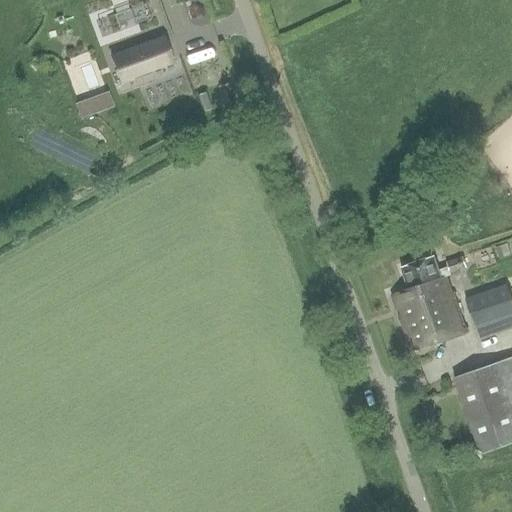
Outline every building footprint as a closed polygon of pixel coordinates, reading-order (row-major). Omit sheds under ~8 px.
[(112,56),(123,86),(176,67),(165,37),(112,56)] [(507,245),(496,249),(500,260),(511,256),(507,245)] [(429,345),(467,333),(454,294),(454,292),(452,293),(446,277),(452,275),(451,272),(467,267),(464,257),(447,262),(449,267),(439,270),(434,255),(402,266),(409,289),(394,294),(398,308),(401,307),(403,315),(401,315),(412,349),(429,344),(429,345)] [(466,300),(480,340),(511,328),(511,300),(507,285),(466,300)] [(511,442),(511,357),(454,377),(481,454),(511,442)]
